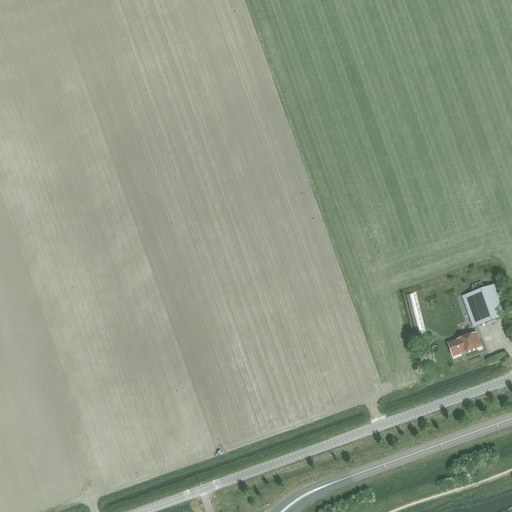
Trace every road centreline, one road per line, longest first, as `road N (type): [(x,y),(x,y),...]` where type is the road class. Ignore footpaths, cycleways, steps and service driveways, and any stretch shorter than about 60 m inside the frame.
road 1 (unclassified): [(143,511),(511,378)]
road 2 (tertiary): [(511,419),(315,490),(281,511)]
